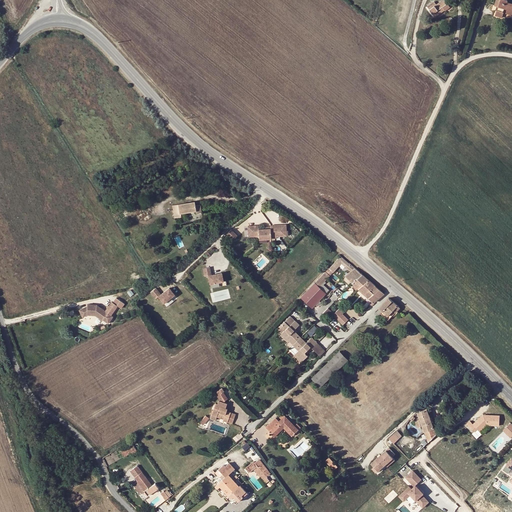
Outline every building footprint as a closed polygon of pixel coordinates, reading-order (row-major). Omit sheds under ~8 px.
[(442,8),(444,11),(445,11),(450,8),(444,0),(443,0),(436,5),(434,2),(427,7),(435,17),(440,13),(438,11),(442,8)] [(511,4),(506,3),(507,1),(504,0),(496,0),(494,6),(497,7),(500,8),(499,11),(496,10),(495,16),(502,18),(503,15),(502,15),(504,9),(507,10),(511,11),(511,4)] [(172,205),(174,218),(181,217),(181,214),(196,211),(196,213),(201,213),(200,204),(195,205),(195,201),(172,205)] [(258,229),(257,225),(247,226),(247,237),(258,236),(258,239),(270,238),(270,236),(286,236),(285,224),(269,225),(270,226),(270,228),(265,228),(258,229)] [(237,236),(231,229),(226,233),(232,240),(237,236)] [(329,268),(333,272),(341,263),(345,267),(345,266),(348,263),(340,256),(329,268)] [(209,267),(202,268),(203,276),(207,275),(209,284),(222,281),(221,273),(211,274),(209,267)] [(352,283),(362,275),(354,268),(351,271),(344,276),(352,283)] [(322,275),(301,297),(312,308),(325,293),(318,287),(322,284),(326,279),(322,275)] [(367,280),(362,275),(352,283),(357,288),(367,280)] [(367,280),(357,288),(359,290),(364,294),(374,286),(367,280)] [(322,284),(318,287),(325,293),(328,290),(322,284)] [(374,286),(364,294),(368,298),(372,303),(377,299),(377,300),(379,299),(378,298),(383,294),(374,286)] [(160,294),(155,287),(149,292),(154,298),(158,296),(163,303),(174,294),(168,287),(160,294)] [(379,308),(382,311),(387,316),(392,311),(395,313),(400,308),(388,298),(379,308)] [(111,301),(106,308),(112,312),(117,305),(111,301)] [(112,316),(110,315),(104,311),(96,305),(86,304),(86,306),(78,310),(82,316),(86,315),(94,315),(101,320),(102,319),(107,323),(112,316)] [(328,307),(323,313),(327,317),(332,311),(328,307)] [(387,316),(382,311),(380,313),(388,320),(395,313),(392,311),(387,316)] [(338,313),(335,316),(340,322),(343,319),(338,313)] [(316,343),(310,337),(304,342),(294,332),(292,329),(288,326),(294,320),(289,315),(281,324),(285,328),(283,330),(280,333),(288,340),(292,344),(291,344),(297,350),(294,353),(301,361),(306,356),(304,354),(303,352),(309,347),(310,348),(316,343)] [(294,320),(288,326),(292,329),(293,328),(297,324),(294,320)] [(279,334),(287,342),(288,340),(280,333),(279,334)] [(310,348),(318,356),(324,351),(316,343),(310,348)] [(288,347),(294,353),(297,350),(291,344),(288,347)] [(311,378),(320,387),(348,360),(339,351),(311,378)] [(292,355),(300,362),(301,361),(294,353),(292,355)] [(215,403),(211,415),(216,417),(220,418),(221,417),(224,418),(223,420),(231,423),(235,414),(226,410),(226,412),(224,411),(225,408),(227,403),(218,400),(217,403),(215,403)] [(424,432),(434,429),(432,422),(430,423),(428,416),(429,416),(427,409),(427,410),(422,411),(417,413),(420,420),(422,426),(424,432)] [(204,414),(200,421),(204,424),(208,417),(204,414)] [(275,418),(266,427),(274,436),(284,428),(290,434),(297,428),(298,430),(301,427),(297,423),(294,426),(283,414),(279,418),(281,419),(279,421),(275,418)] [(470,420),(467,424),(474,433),(478,430),(480,433),(488,426),(499,426),(500,415),(483,415),(473,424),(470,420)] [(511,437),(511,423),(503,431),(511,439),(511,437)] [(428,443),(439,433),(434,429),(424,432),(428,443)] [(397,431),(389,439),(393,443),(401,436),(397,431)] [(128,449),(132,446),(130,444),(120,451),(124,456),(130,452),(128,449)] [(131,454),(136,451),(133,446),(132,446),(128,449),(130,452),(131,454)] [(395,454),(389,447),(371,464),(375,467),(378,471),(386,464),(393,458),(392,457),(395,454)] [(325,461),(330,466),(334,462),(329,457),(325,461)] [(395,460),(393,458),(386,464),(388,466),(395,460)] [(224,464),(219,469),(223,474),(220,477),(223,480),(215,487),(218,491),(221,488),(231,499),(234,496),(238,501),(243,497),(245,499),(249,495),(246,492),(240,485),(239,487),(228,475),(235,469),(229,463),(225,466),(224,464)] [(138,481),(137,482),(144,491),(147,496),(158,488),(155,483),(151,486),(137,466),(130,470),(138,481)] [(422,480),(413,470),(405,478),(414,487),(407,493),(405,491),(398,497),(404,503),(410,497),(423,510),(430,503),(423,495),(424,494),(416,486),(422,480)] [(260,476),(266,483),(269,480),(264,473),(260,476)] [(144,491),(137,482),(132,485),(139,494),(144,491)]
